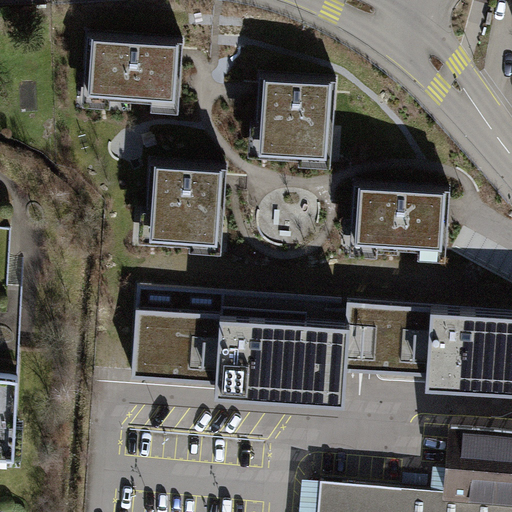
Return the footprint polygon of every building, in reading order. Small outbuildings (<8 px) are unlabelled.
[(183,38),(89,30),(83,99),(109,101),(110,93),(152,96),(152,104),(177,106),(183,38)] [(336,77),(261,72),(257,119),(251,118),(249,150),(299,154),(298,160),(330,162),(336,77)] [(226,163),(150,158),(147,205),(141,205),(139,237),(189,240),(188,247),(220,249),(225,181),(226,163)] [(449,186),(355,179),(350,248),(376,250),(376,241),(419,244),(418,252),(444,254),(449,186)] [(511,308),(138,283),(132,371),(216,377),(216,387),(344,396),(346,365),(387,367),(427,370),(426,383),(511,389),(511,308)] [(0,463),(22,465),(27,386),(0,383),(0,463)] [(319,498),(317,511),(511,511),(511,433),(451,428),(445,489),(321,477),(319,498)]
